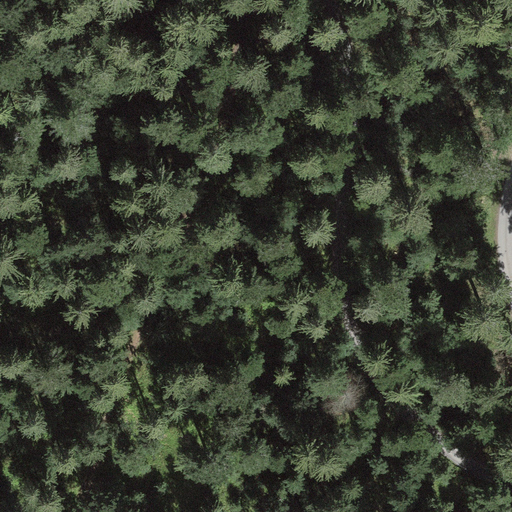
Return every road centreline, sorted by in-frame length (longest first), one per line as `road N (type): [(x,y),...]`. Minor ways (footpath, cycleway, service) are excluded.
road 1 (track): [(511,482),(399,403),(355,338),(340,273),(347,141),(326,0)]
road 2 (track): [(75,511),(164,246)]
road 3 (track): [(249,0),(219,125),(164,246)]
